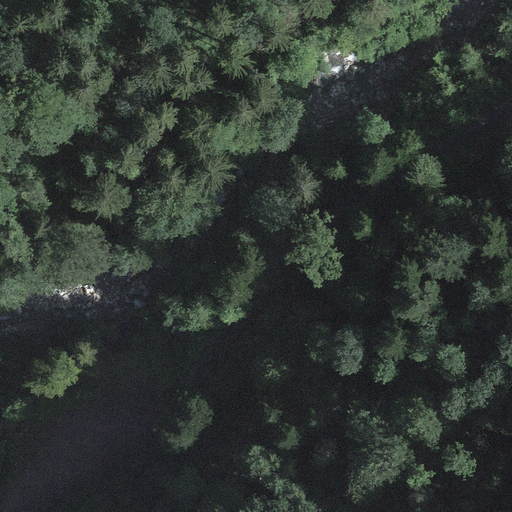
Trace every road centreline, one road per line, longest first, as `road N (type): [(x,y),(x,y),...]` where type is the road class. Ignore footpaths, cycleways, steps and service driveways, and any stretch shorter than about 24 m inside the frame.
road 1 (residential): [(511,106),(316,213),(269,269),(202,375),(164,415),(28,511)]
road 2 (track): [(195,0),(176,60),(139,123)]
